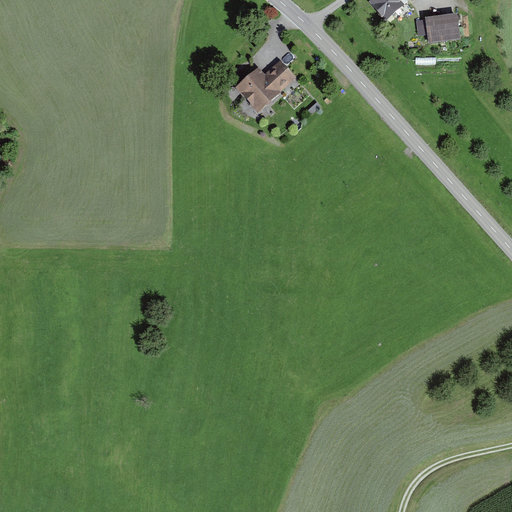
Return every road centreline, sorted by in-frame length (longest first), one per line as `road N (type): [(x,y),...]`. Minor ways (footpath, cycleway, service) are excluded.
road 1 (tertiary): [(278,0),(511,250)]
road 2 (track): [(403,511),(416,483),(437,467),(511,446)]
